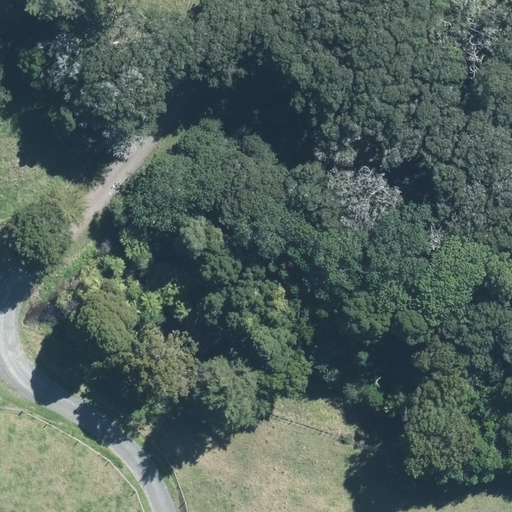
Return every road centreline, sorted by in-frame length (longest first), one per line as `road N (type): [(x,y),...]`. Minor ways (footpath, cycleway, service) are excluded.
road 1 (unknown): [(0,280),(146,120),(197,0)]
road 2 (unknown): [(123,511),(79,453),(0,391)]
